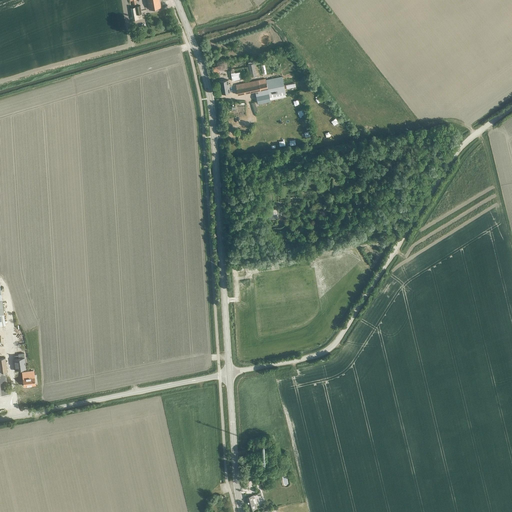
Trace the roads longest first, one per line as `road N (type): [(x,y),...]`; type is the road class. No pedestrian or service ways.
road 1 (unclassified): [(228,373),(309,357),(335,343),(452,156),(511,107)]
road 2 (secondary): [(228,373),(210,98),(176,0)]
road 3 (unclassified): [(0,419),(228,373)]
road 4 (secondary): [(241,511),(228,373)]
